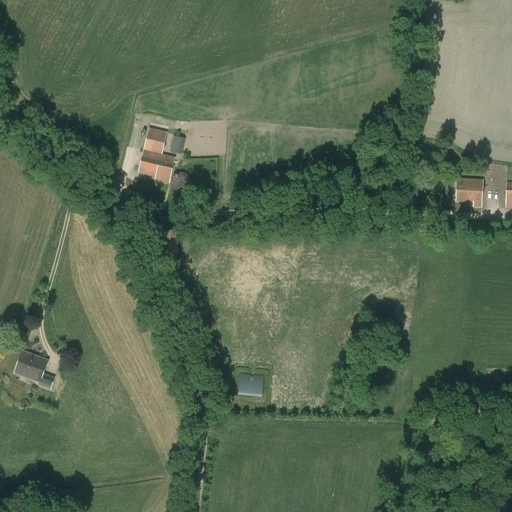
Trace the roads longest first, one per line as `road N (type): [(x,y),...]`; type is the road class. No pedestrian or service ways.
road 1 (track): [(511,218),(221,213),(162,206),(125,190)]
road 2 (track): [(200,405),(125,190)]
road 3 (track): [(125,190),(0,116)]
